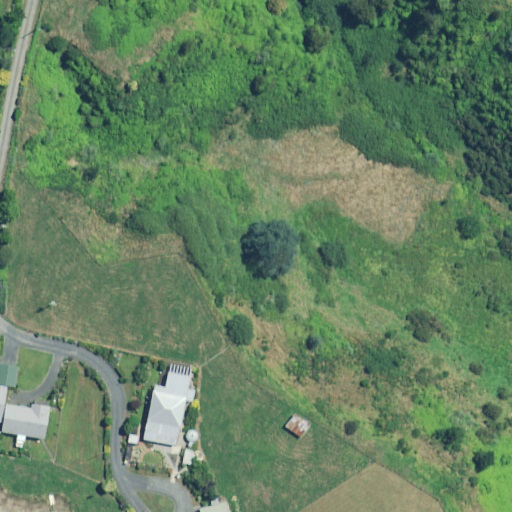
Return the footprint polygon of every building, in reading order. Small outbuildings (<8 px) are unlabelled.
[(20,368),(0,364),(0,423),(4,424),(3,433),(19,436),(18,448),(24,449),(26,437),(46,440),(50,408),(33,406),(32,410),(6,406),(9,387),(17,388),(20,368)] [(194,403),(198,379),(191,378),(193,368),(171,364),(167,389),(155,387),(145,440),(177,447),(186,401),(194,403)] [(310,427),(294,416),(286,428),(302,439),(310,427)] [(196,452),(185,451),(183,464),(194,466),(196,452)] [(210,498),(213,508),(207,509),(207,511),(239,511),(238,507),(226,511),(224,503),(220,504),(218,496),(210,498)]
